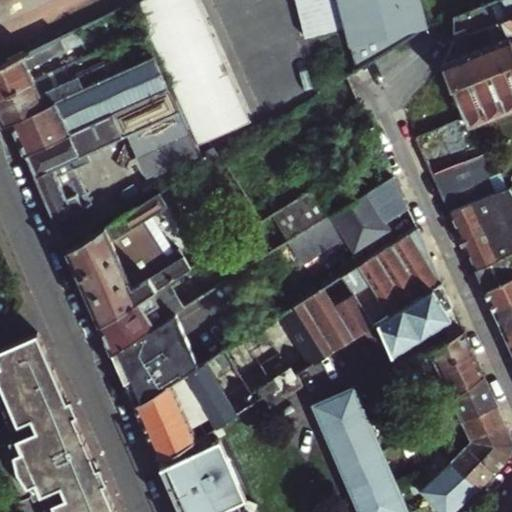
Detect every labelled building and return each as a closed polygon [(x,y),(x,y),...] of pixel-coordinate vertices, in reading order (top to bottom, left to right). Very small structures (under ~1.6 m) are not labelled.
[(200,144),(250,122),(196,0),(149,0),(139,5),(200,144)] [(297,0),(307,41),(345,31),(337,0),(297,0)] [(340,0),(358,70),(430,25),(423,0),(340,0)] [(511,15),(511,0),(494,0),(490,2),(456,15),(456,37),(504,18),(511,15)] [(455,88),(511,65),(511,38),(504,18),(456,37),(458,42),(454,52),(456,57),(444,62),(455,88)] [(77,34),(0,68),(0,110),(6,124),(14,122),(55,219),(97,201),(79,158),(125,138),(148,191),(162,185),(158,175),(201,156),(158,58),(115,77),(109,64),(61,85),(57,73),(37,82),(32,69),(82,47),(77,34)] [(511,65),(455,88),(467,115),(472,127),(511,110),(511,65)] [(500,191),(482,152),(434,172),(451,211),(500,191)] [(393,172),(334,211),(280,246),(293,268),(338,241),(347,255),(381,234),(373,221),(383,215),(387,222),(410,208),(393,172)] [(500,191),(451,211),(477,268),(503,256),(511,251),(511,191),(510,187),(500,191)] [(115,242),(170,207),(161,193),(102,230),(70,250),(81,275),(122,257),(115,242)] [(122,257),(81,275),(91,299),(132,281),(125,266),(142,255),(148,265),(165,254),(161,247),(185,231),(179,221),(122,257)] [(419,226),(345,274),(376,322),(431,286),(443,279),(419,226)] [(132,281),(91,299),(102,324),(161,287),(210,255),(204,245),(168,267),(164,260),(147,271),(151,277),(135,287),(132,281)] [(511,251),(503,256),(477,268),(486,288),(511,276),(511,251)] [(511,276),(486,288),(495,309),(511,301),(511,276)] [(394,355),(441,324),(453,317),(449,311),(455,306),(443,279),(431,286),(376,322),(374,323),(394,355)] [(286,311),(317,360),(356,335),(325,286),(286,311)] [(114,352),(177,312),(161,287),(102,324),(114,352)] [(511,301),(495,309),(505,330),(511,327),(511,301)] [(449,337),(465,329),(455,306),(449,311),(453,317),(441,324),(449,337)] [(177,312),(114,352),(127,380),(170,353),(184,375),(202,365),(177,311),(177,312)] [(429,346),(418,354),(426,370),(437,362),(473,346),(465,329),(449,337),(429,346)] [(25,337),(0,347),(0,377),(6,392),(0,394),(0,401),(15,437),(9,439),(34,497),(39,495),(47,491),(56,511),(117,511),(38,331),(25,337)] [(417,399),(447,386),(453,399),(486,374),(473,346),(437,362),(426,370),(418,376),(409,382),(417,399)] [(137,405),(172,383),(184,375),(170,353),(127,380),(137,405)] [(410,359),(401,366),(409,382),(418,376),(410,359)] [(236,413),(204,363),(202,365),(184,375),(216,426),(236,413)] [(275,405),(309,383),(301,371),(296,363),(250,394),(255,400),(267,393),(275,405)] [(486,374),(453,399),(463,419),(499,403),(486,374)] [(172,383),(137,405),(161,460),(197,438),(172,383)] [(352,511),(411,511),(356,383),(306,404),(352,511)] [(499,403),(463,419),(471,438),(507,421),(499,403)] [(428,424),(438,417),(435,412),(425,419),(428,424)] [(511,455),(511,431),(507,421),(471,438),(465,444),(495,473),(511,455)] [(220,434),(214,426),(205,433),(210,440),(220,434)] [(459,451),(443,435),(436,441),(452,458),(459,451)] [(193,511),(239,493),(217,441),(156,466),(175,511),(193,511)] [(465,444),(459,451),(452,458),(481,487),(495,473),(465,444)] [(481,487),(452,458),(439,472),(465,503),(481,487)] [(439,472),(425,486),(437,501),(448,511),(456,511),(465,503),(439,472)] [(39,495),(46,511),(56,511),(47,491),(39,495)] [(247,511),(239,493),(193,511),(247,511)]
